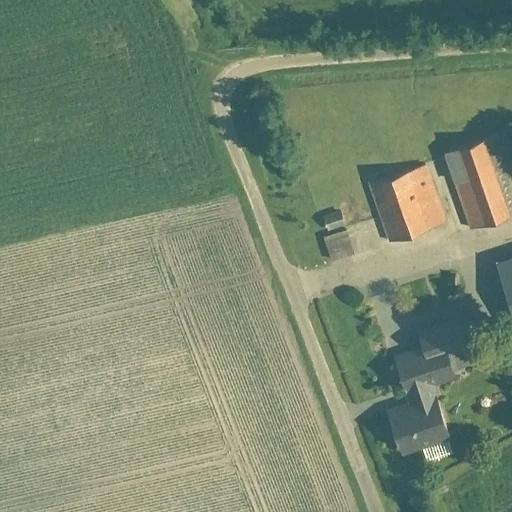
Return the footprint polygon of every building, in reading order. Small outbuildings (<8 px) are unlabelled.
[(511,171),(500,135),(439,155),(463,228),(511,211),(511,171)] [(364,184),(384,243),(442,224),(422,165),(364,184)] [(320,228),(332,262),(349,256),(337,222),(320,228)] [(511,256),(493,262),(511,328),(511,256)] [(445,454),(441,442),(447,439),(433,396),(428,398),(424,386),(455,376),(455,374),(479,366),(463,318),(415,335),(419,349),(392,358),(408,405),(382,414),(396,457),(418,450),(422,461),(445,454)]
